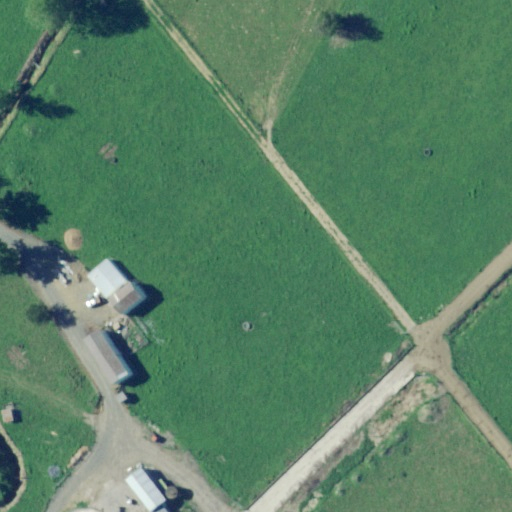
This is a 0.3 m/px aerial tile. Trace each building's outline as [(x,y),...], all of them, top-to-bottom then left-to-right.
[(129,283),(111,260),(91,277),(110,299),(129,283)] [(151,296),(139,281),(114,300),(126,316),(151,296)] [(134,375),(106,331),(89,342),(117,386),(134,375)] [(14,408),(3,410),(6,423),(16,422),(14,408)] [(156,511),(171,501),(142,464),(129,474),(133,479),(131,482),(154,511),(156,511)]
